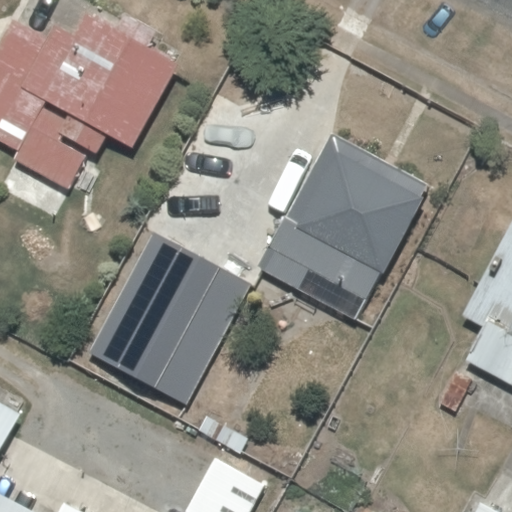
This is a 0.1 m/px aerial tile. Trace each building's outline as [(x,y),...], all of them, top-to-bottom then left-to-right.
[(66,51),(10,21),(0,38),(0,141),(18,151),(14,160),(68,190),(99,132),(131,149),(176,65),(85,16),(82,22),(66,51)] [(261,269),(316,298),(326,279),(365,300),(425,191),(328,138),(270,243),(173,191),(142,249),(242,304),(261,269)] [(511,224),(464,313),(486,325),(468,359),(511,383),(511,224)] [(57,507),(0,476),(0,463),(25,417),(0,403),(0,511),(82,511),(61,500),(57,507)] [(500,511),(481,502),(475,511),(500,511)]
